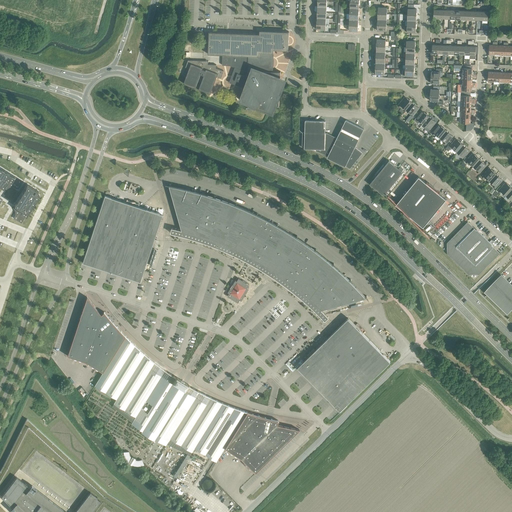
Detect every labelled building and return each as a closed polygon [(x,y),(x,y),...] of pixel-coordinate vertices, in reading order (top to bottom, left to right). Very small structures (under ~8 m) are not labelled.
[(223,55),(222,65),(230,66),(235,67),(229,83),(243,88),(239,99),(248,103),(248,108),(247,108),(247,109),(269,110),(271,110),(272,105),(279,106),(279,96),(280,96),(283,88),(284,86),(280,85),(280,72),(271,72),(272,53),(274,53),(274,50),(288,50),(289,32),(259,30),(259,34),(209,32),(208,54),(223,55)] [(183,83),(210,94),(217,76),(221,78),(223,71),(216,68),(216,65),(208,64),(208,61),(188,60),(185,67),(189,69),(183,83)] [(431,71),(431,77),(440,78),(440,72),(442,72),(442,69),(436,69),(436,72),(431,71)] [(440,78),(431,77),(431,83),(433,83),(433,85),(439,86),(440,78)] [(439,95),(430,95),(430,101),(437,101),(437,104),(443,104),(443,101),(439,101),(439,95)] [(401,106),(406,110),(412,102),(411,102),(412,101),(410,99),(409,100),(407,98),(404,102),(402,100),(398,105),(400,107),(401,106)] [(412,102),(406,110),(413,115),(415,112),(416,112),(413,110),(416,106),(412,102)] [(420,121),(423,123),(429,116),(428,116),(429,115),(427,113),(426,114),(424,112),(421,116),(419,114),(414,120),(417,123),(420,122),(420,121)] [(429,116),(423,123),(426,126),(425,127),(425,129),(428,132),(430,129),(433,126),(430,124),(433,120),(432,118),(430,116),(429,117),(429,116)] [(470,117),(460,117),(460,123),(467,123),(466,131),(471,130),(473,128),(473,123),(469,123),(470,117)] [(347,166),(350,169),(362,153),(355,147),(364,129),(346,120),(337,138),(327,133),(325,133),(325,121),(305,120),(305,132),(302,132),(302,145),(306,147),(310,148),(314,150),(319,152),(323,154),(324,154),(328,156),(332,158),(336,160),(339,162),(343,164),(347,166)] [(435,134),(440,137),(446,130),(441,126),(438,130),(436,128),(432,133),(434,135),(435,134)] [(446,130),(440,137),(444,141),(443,143),(445,145),(450,140),(447,138),(450,134),(446,130)] [(450,146),(457,152),(463,144),(462,144),(463,143),(461,142),(460,142),(458,141),(455,144),(453,142),(450,146)] [(463,144),(457,152),(464,157),(467,154),(464,152),(467,148),(463,144)] [(469,162),(473,166),(479,159),(475,155),(472,159),(470,157),(465,162),(467,164),(469,162)] [(479,159),(473,166),(478,170),(476,172),(479,174),(483,169),(481,167),(484,163),(479,159)] [(383,169),(371,183),(371,184),(383,194),(384,194),(390,186),(391,186),(403,172),(389,161),(382,169),(383,169)] [(0,185),(3,188),(6,190),(6,189),(7,189),(7,188),(8,188),(9,188),(9,187),(10,187),(11,187),(12,187),(13,187),(14,187),(14,188),(15,188),(17,189),(22,181),(14,176),(0,167),(0,185)] [(485,177),(490,181),(496,174),(491,170),(488,173),(486,171),(482,176),(484,178),(485,177)] [(496,174),(490,181),(494,185),(493,186),(495,188),(499,183),(497,181),(500,178),(496,174)] [(399,201),(396,204),(410,217),(423,227),(446,199),(432,188),(427,184),(419,177),(401,198),(402,198),(400,201),(398,200),(397,200),(399,201)] [(15,215),(13,218),(21,223),(25,217),(26,217),(39,195),(37,194),(38,191),(27,184),(13,208),(13,209),(14,210),(15,212),(15,214),(15,215)] [(194,235),(195,235),(207,195),(200,193),(193,191),(194,189),(192,189),(191,191),(185,189),(177,188),(171,186),(171,184),(169,184),(169,186),(172,197),(176,211),(182,230),(181,231),(182,231),(182,230),(185,231),(185,232),(186,231),(188,232),(188,233),(189,233),(189,232),(191,233),(191,234),(192,234),(192,233),(195,234),(194,235)] [(504,198),(511,188),(508,184),(505,188),(502,186),(498,191),(500,193),(502,192),(506,195),(504,198)] [(207,239),(208,239),(221,200),(215,198),(216,196),(214,195),(213,197),(207,195),(195,235),(195,234),(198,235),(198,236),(199,235),(201,236),(201,237),(202,237),(202,236),(204,237),(204,238),(205,238),(205,237),(207,238),(207,239)] [(104,196),(82,263),(140,282),(146,262),(149,263),(151,256),(153,249),(151,248),(162,215),(107,196),(104,196)] [(220,244),(236,204),(236,203),(235,205),(229,203),(221,200),(208,239),(208,238),(211,239),(210,240),(211,240),(214,241),(217,242),(217,243),(218,242),(220,243),(220,244)] [(232,249),(233,249),(250,212),(243,208),(236,206),(237,204),(236,204),(220,244),(221,243),(223,244),(223,245),(224,245),(226,246),(227,247),(227,246),(229,247),(229,248),(230,248),(230,247),(232,248),(232,249)] [(244,255),(245,255),(264,218),(257,215),(258,213),(257,213),(256,214),(250,212),(233,249),(236,250),(235,250),(236,251),(236,250),(239,251),(238,252),(239,252),(242,253),(241,253),(242,254),(242,253),(245,254),(244,255)] [(256,261),(257,261),(278,224),(277,223),(276,225),(270,222),(264,218),(245,255),(248,256),(247,256),(248,257),(248,256),(251,257),(250,258),(251,258),(254,259),(253,260),(254,260),(254,259),(257,261),(256,261)] [(268,268),(290,233),(284,229),(278,226),(279,224),(278,224),(257,261),(257,262),(257,261),(259,262),(259,263),(260,263),(262,264),(262,265),(263,265),(263,264),(265,266),(266,267),(266,266),(268,268)] [(468,225),(448,244),(448,252),(469,273),(477,273),(497,253),(492,248),(493,247),(474,228),(473,230),(468,225)] [(279,276),(303,242),(297,238),(298,236),(297,235),(296,237),(290,233),(268,268),(268,269),(269,268),(271,269),(271,270),(272,270),(274,271),(273,272),(274,272),(277,273),(276,274),(277,274),(277,273),(279,275),(279,276)] [(290,283),(290,284),(316,249),(315,250),(309,246),(303,242),(279,276),(280,276),(280,275),(282,277),(282,278),(283,277),(285,279),(285,280),(286,279),(288,281),(287,281),(288,282),(288,281),(290,283)] [(300,292),(301,292),(327,260),(321,255),(316,251),(317,250),(316,249),(290,284),(291,284),(291,283),(293,285),(293,286),(294,285),(296,287),(295,288),(296,288),(296,287),(298,289),(298,290),(299,290),(301,291),(300,292)] [(311,301),(339,270),(334,266),(335,264),(334,263),(332,265),(327,260),(301,292),(302,292),(304,293),(303,294),(304,294),(306,296),(306,297),(307,296),(309,298),(308,298),(309,299),(309,298),(311,300),(311,301)] [(339,270),(311,301),(312,301),(314,302),(313,303),(314,303),(316,305),(316,306),(317,305),(319,307),(318,308),(319,308),(321,309),(320,310),(321,310),(322,310),(321,310),(355,301),(365,298),(366,298),(368,297),(367,296),(365,297),(360,292),(355,286),(350,281),(352,280),(351,279),(349,280),(344,275),(339,270)] [(508,312),(511,308),(511,287),(500,276),(486,291),(508,312)] [(234,284),(234,283),(228,292),(229,293),(227,296),(231,299),(232,298),(232,299),(233,300),(233,299),(235,300),(234,300),(236,301),(237,301),(237,302),(238,303),(240,300),(241,301),(247,292),(246,291),(248,289),(249,289),(247,288),(249,285),(245,283),(242,281),(239,278),(237,281),(235,280),(235,281),(234,284)] [(86,362),(103,372),(125,336),(121,331),(116,327),(112,322),(104,312),(103,312),(101,315),(87,297),(67,356),(86,362)] [(390,362),(389,360),(358,328),(348,318),(316,350),(297,368),(340,411),(390,362)] [(221,453),(224,448),(247,412),(241,410),(235,408),(229,405),(223,403),(217,400),(211,398),(210,397),(210,398),(206,404),(184,391),(185,389),(184,390),(184,389),(183,390),(179,387),(178,386),(173,383),(173,382),(172,383),(150,369),(154,363),(155,363),(149,358),(144,354),(139,349),(134,345),(130,341),(125,336),(103,372),(99,377),(94,386),(116,399),(113,404),(135,417),(133,420),(144,427),(143,428),(156,436),(157,435),(168,442),(170,439),(192,452),(194,448),(216,462),(221,453)] [(247,412),(224,448),(241,459),(255,473),(299,430),(277,425),(278,421),(272,419),(266,418),(259,416),(247,412)] [(91,511),(100,501),(96,498),(97,497),(90,492),(75,511),(62,511),(32,489),(30,487),(25,483),(19,479),(16,477),(1,497),(8,504),(12,507),(12,508),(14,509),(14,510),(16,511),(91,511)]
